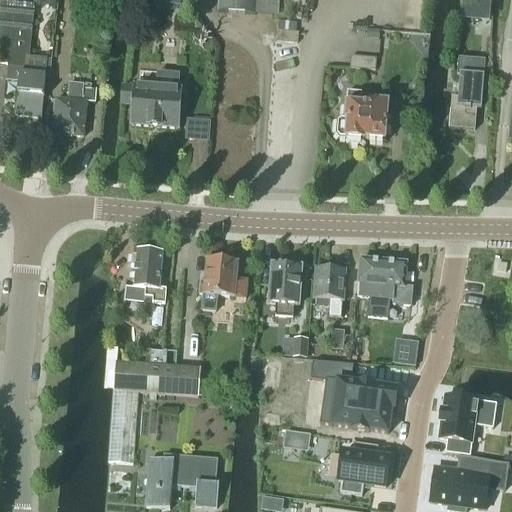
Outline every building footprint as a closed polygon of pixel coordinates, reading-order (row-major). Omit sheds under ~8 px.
[(178,0),(170,9),(180,19),(190,9),(180,0),(178,0)] [(218,0),(218,13),(254,16),(255,0),(218,0)] [(0,5),(0,65),(8,66),(6,84),(18,85),(15,118),(42,120),(44,101),(45,101),(45,98),(44,98),(46,79),(49,79),(50,79),(52,62),(51,62),(29,60),(24,59),(29,18),(33,19),(34,9),(0,5)] [(275,32),(274,44),(297,46),(298,34),(295,34),(295,25),(279,24),(278,32),(275,32)] [(367,32),(366,40),(377,41),(378,33),(367,32)] [(352,59),(351,70),(375,72),(376,61),(352,59)] [(451,100),(448,130),(449,130),(473,132),(474,132),(474,131),(476,111),(480,111),(480,109),(483,78),(484,63),(458,61),(457,78),(459,79),(458,100),(451,100)] [(70,86),(68,103),(55,102),(52,137),(84,140),(87,106),(95,107),(96,92),(92,92),(92,87),(84,86),(84,87),(70,86)] [(181,92),(121,87),(119,106),(132,107),(131,127),(150,129),(150,130),(158,130),(177,131),(181,92)] [(360,148),(363,144),(364,144),(384,145),(387,106),(361,103),(361,96),(346,95),(344,122),(341,122),(337,125),(336,137),(339,141),(345,142),(344,143),(347,143),(350,148),(360,148)] [(124,289),(122,304),(152,306),(164,307),(166,293),(159,293),(163,257),(136,255),(136,258),(132,259),(131,266),(135,268),(133,290),(124,289)] [(202,306),(216,307),(216,298),(245,301),(247,283),(236,282),(237,265),(232,264),(232,261),(224,261),(223,263),(206,261),(202,306)] [(360,261),(356,299),(368,300),(366,320),(367,320),(378,321),(384,263),(360,261)] [(384,263),(378,321),(386,322),(388,302),(391,302),(391,307),(409,309),(411,291),(403,290),(406,266),(384,263)] [(293,321),(294,308),(298,309),(300,270),(287,269),(285,266),(277,266),(275,268),(271,268),(269,307),(275,307),(275,320),(293,321)] [(329,308),(329,318),(339,319),(342,272),(330,272),(328,269),(321,268),(319,271),(316,271),(314,301),(315,301),(315,307),(329,308)] [(331,333),(330,352),(342,353),(343,334),(331,333)] [(295,342),(293,360),(306,361),(307,343),(295,342)] [(408,344),(405,368),(414,370),(415,370),(418,346),(417,346),(408,344)] [(149,368),(147,395),(197,399),(199,381),(199,371),(164,369),(165,355),(150,353),(149,368)] [(312,364),(310,382),(325,384),(319,427),(352,431),(351,432),(369,434),(369,433),(388,436),(391,412),(394,412),(397,392),(375,389),(375,388),(372,387),(362,386),(358,385),(358,386),(351,385),(353,368),(312,364)] [(113,394),(107,467),(108,466),(111,466),(132,467),(137,395),(147,395),(149,368),(148,368),(115,366),(113,385),(113,394)] [(441,426),(438,443),(447,444),(445,456),(470,460),(474,429),(493,432),(496,407),(476,404),(476,400),(462,398),(461,402),(444,400),(442,414),(441,414),(440,423),(439,426),(441,426)] [(285,435),(283,451),(291,452),(294,436),(285,435)] [(338,482),(338,484),(341,485),(340,496),(362,499),(363,492),(363,488),(371,489),(385,491),(385,489),(388,464),(389,464),(389,462),(376,460),(378,450),(355,447),(354,457),(342,455),(342,457),(339,482),(338,482)] [(169,511),(172,489),(196,491),(194,509),(216,511),(218,487),(215,487),(217,462),(159,457),(159,462),(150,462),(148,477),(153,478),(152,491),(147,491),(145,511),(160,511),(169,511)] [(434,471),(430,505),(448,508),(447,511),(465,511),(466,511),(475,511),(484,511),(487,492),(504,494),(508,467),(459,460),(459,462),(464,463),(463,472),(458,472),(457,474),(434,471)] [(263,501),(261,511),(269,511),(271,502),(263,501)]
